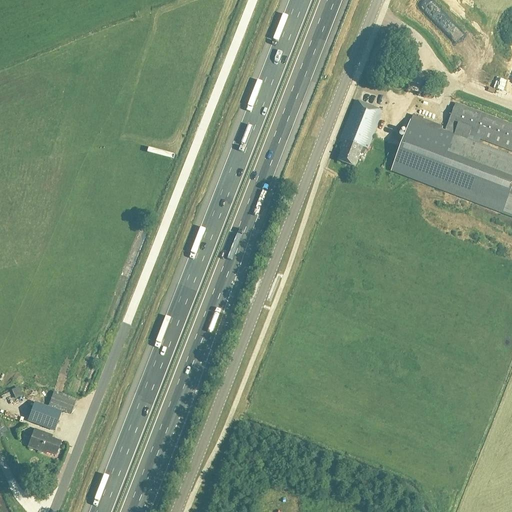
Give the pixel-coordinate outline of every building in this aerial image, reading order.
[(398,103),(414,106),(417,90),(401,87),(398,103)] [(367,150),(382,112),(355,101),(339,142),(344,144),(337,161),(355,168),(360,153),(364,155),(366,150),(367,150)] [(511,189),(511,186),(511,156),(478,144),(479,140),(511,152),(511,125),(455,104),(445,131),(441,130),(442,127),(413,116),(392,171),(502,213),(511,189)] [(21,396),(17,388),(12,391),(15,399),(21,396)] [(70,415),(76,400),(53,392),(48,406),(70,415)] [(61,412),(35,402),(28,421),(54,431),(61,412)] [(61,442),(51,439),(52,436),(34,429),(28,448),(41,453),(42,450),(56,455),(61,442)]
